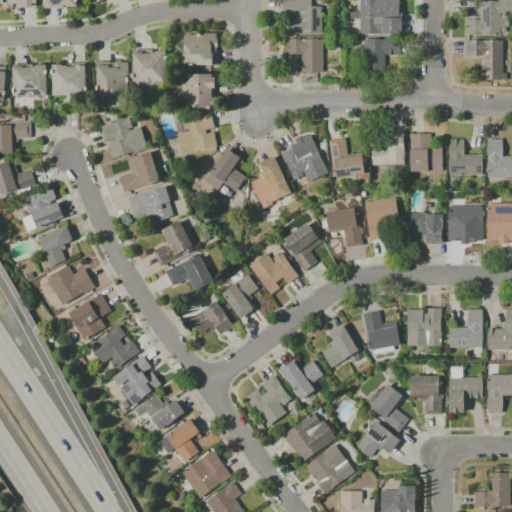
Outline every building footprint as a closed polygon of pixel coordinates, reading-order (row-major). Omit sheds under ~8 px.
[(3,9),(2,0),(36,0),(37,3),(36,3),(36,8),(3,9)] [(63,9),(44,9),(44,0),(77,0),(77,7),(67,7),(67,6),(63,6),(63,9)] [(322,34),(288,34),(288,22),(293,22),(293,18),(296,18),(296,15),(282,15),(282,0),(312,0),(312,7),(322,7),(322,34)] [(402,34),(360,35),(360,0),(399,0),(399,13),(402,13),(402,34)] [(501,35),(465,35),(465,20),(480,20),(480,2),(499,2),(499,1),(511,1),(511,13),(501,13),(501,16),(509,16),(509,27),(501,27),(501,35)] [(212,65),(184,65),(184,56),(183,56),(183,51),(184,51),(184,34),(204,35),(204,33),(216,33),(216,39),(218,39),(218,48),(217,48),(216,53),(217,53),(217,65),(212,64),(212,65)] [(379,82),(367,82),(367,72),(364,72),(364,40),(384,39),(398,39),(398,54),(385,54),(385,73),(379,73),(379,82)] [(323,73),(302,74),(301,54),(285,55),(285,40),(323,40),(323,73)] [(507,80),(483,80),(483,56),(465,56),(465,41),(503,41),(503,73),(507,73),(507,80)] [(153,82),(145,83),(145,82),(134,82),(133,52),(143,52),(143,53),(151,53),(151,52),(156,52),(156,50),(166,50),(167,81),(153,81),(153,82)] [(100,96),(100,84),(97,84),(96,62),(111,61),(111,63),(116,63),(116,61),(123,61),(123,63),(127,63),(128,95),(100,96)] [(26,97),(26,95),(13,96),(13,66),(22,66),(22,68),(32,68),(32,67),(36,66),(36,65),(46,65),(47,95),(33,95),(33,97),(26,97)] [(65,96),(53,96),(52,65),(63,65),(63,66),(67,65),(67,67),(76,67),(76,66),(85,65),(86,95),(74,95),(74,96),(65,96)] [(216,108),(187,108),(187,99),(182,99),(182,82),(187,82),(187,77),(187,73),(212,73),(212,77),(215,77),(215,89),(212,89),(212,98),(216,98),(216,108)] [(183,155),(178,133),(189,131),(189,130),(185,131),(182,120),(212,114),(215,128),(205,130),(206,134),(214,132),(217,147),(196,151),(196,152),(183,155)] [(113,158),(108,143),(115,140),(114,138),(106,141),(101,126),(130,117),(133,128),(130,129),(130,130),(141,127),(147,147),(113,158)] [(0,154),(0,122),(30,121),(31,138),(17,138),(18,143),(14,143),(15,154),(0,154)] [(404,165),(372,166),(372,148),(384,148),(384,147),(387,147),(387,134),(404,133),(404,165)] [(411,172),(410,150),(410,134),(431,134),(431,147),(442,147),(442,171),(411,172)] [(308,183),(303,171),(302,172),(303,176),(294,180),(286,162),(285,163),(281,153),(291,148),(290,145),(297,143),(295,139),(303,136),(304,138),(308,136),(309,136),(312,135),(328,174),(308,183)] [(334,178),(329,141),(345,139),(347,157),(362,156),(365,174),(334,178)] [(448,176),(448,140),(463,139),(463,155),(482,155),(482,175),(448,176)] [(511,178),(488,178),(488,170),(487,140),(502,140),(502,157),(511,157),(510,147),(511,147),(511,178)] [(236,191),(223,182),(218,190),(205,181),(227,149),(240,157),(232,168),(246,177),(236,191)] [(124,193),(119,176),(131,173),(127,158),(150,151),(160,183),(124,193)] [(263,209),(251,182),(260,177),(258,173),(263,171),(259,163),(275,156),(292,193),(272,202),(273,204),(263,209)] [(2,198),(0,191),(0,165),(14,161),(17,174),(31,170),(36,185),(29,187),(31,192),(19,196),(18,193),(2,198)] [(150,224),(147,214),(134,218),(127,197),(165,186),(175,217),(150,224)] [(27,232),(22,219),(30,216),(24,199),(50,188),(53,190),(56,197),(55,200),(56,203),(58,202),(65,217),(27,232)] [(370,239),(365,203),(396,199),(401,235),(370,239)] [(487,241),(487,204),(511,204),(511,241),(510,241),(510,244),(499,244),(499,241),(487,241)] [(449,241),(449,223),(449,206),(483,206),(483,241),(470,241),(470,245),(461,245),(461,241),(449,241)] [(346,247),(344,231),(330,233),(327,212),(358,208),(363,245),(346,247)] [(443,245),(427,245),(427,236),(422,236),(422,232),(410,232),(411,214),(426,214),(443,214),(443,245)] [(160,266),(152,252),(167,243),(160,231),(179,221),(192,245),(191,246),(192,249),(160,266)] [(304,272),(282,241),(307,223),(321,243),(309,251),(317,262),(304,272)] [(48,268),(41,251),(43,251),(37,237),(66,225),(72,241),(68,242),(69,246),(65,247),(66,250),(62,251),(65,261),(48,268)] [(271,295),(249,266),(266,253),(274,263),(275,262),(273,259),(281,253),(299,276),(288,284),(283,277),(276,283),(280,288),(271,295)] [(194,290),(188,279),(173,287),(165,271),(183,263),(184,265),(201,256),(214,282),(197,291),(196,289),(194,290)] [(62,306),(53,290),(47,293),(42,285),(48,281),(46,277),(68,265),(74,274),(84,268),(95,287),(62,306)] [(240,318),(222,293),(247,274),(258,288),(249,295),(253,300),(249,302),(254,308),(240,318)] [(68,313),(100,294),(111,312),(100,319),(105,328),(84,340),(68,313)] [(222,335),(217,327),(212,331),(210,328),(201,334),(190,320),(216,301),(235,326),(222,335)] [(429,351),(417,351),(417,345),(407,345),(407,310),(423,310),(423,308),(441,308),(441,346),(429,346),(429,351)] [(511,349),(487,349),(487,329),(503,329),(503,325),(506,325),(506,309),(511,309),(511,349)] [(374,354),(373,349),(369,349),(363,314),(379,311),(382,323),(397,321),(401,345),(393,346),(394,351),(374,354)] [(472,357),(472,348),(449,348),(449,327),(468,327),(468,311),(483,311),(483,357),(472,357)] [(331,368),(322,352),(331,347),(330,344),(334,341),(329,334),(330,333),(329,332),(341,324),(342,325),(343,324),(358,350),(345,358),(346,359),(331,368)] [(116,369),(109,359),(101,364),(89,346),(109,332),(119,325),(126,335),(119,340),(123,345),(131,340),(140,352),(116,369)] [(133,406),(120,389),(130,381),(128,379),(125,382),(119,374),(142,356),(151,368),(145,372),(147,374),(151,371),(161,385),(133,406)] [(307,405),(303,400),(302,401),(280,370),(295,359),(302,369),(313,361),(323,375),(311,384),(316,390),(312,393),(316,399),(307,405)] [(268,426),(260,415),(260,414),(254,405),(253,406),(247,397),(257,389),(262,396),(267,392),(262,384),(274,375),(292,399),(283,405),(281,403),(279,404),(286,413),(268,426)] [(502,413),(488,413),(488,375),(511,375),(511,396),(502,396),(502,413)] [(425,414),(425,400),(421,400),(421,397),(411,397),(411,376),(442,376),(442,414),(425,414)] [(464,413),(449,413),(449,377),(482,377),(482,398),(464,398),(464,413)] [(399,432),(369,408),(388,384),(404,397),(395,408),(409,419),(399,432)] [(162,430),(152,417),(151,418),(146,412),(139,417),(134,410),(155,395),(162,404),(164,402),(167,406),(175,400),(185,412),(162,430)] [(304,462),(293,446),(291,448),(282,435),(313,411),(321,422),(323,420),(336,438),(321,450),(320,449),(304,462)] [(185,462),(175,448),(168,454),(159,442),(191,418),(200,431),(190,439),(199,452),(185,462)] [(370,458),(356,447),(378,420),(401,439),(390,452),(384,447),(381,451),(378,449),(370,458)] [(326,495),(316,483),(318,482),(316,479),(315,480),(311,474),(311,473),(306,466),(334,444),(356,472),(344,482),(343,481),(326,495)] [(200,499),(181,472),(212,450),(231,477),(200,499)] [(510,507),(474,506),(474,491),(489,491),(489,473),(510,473),(510,507)] [(212,511),(205,502),(232,482),(241,494),(234,499),(243,511),(212,511)] [(381,511),(381,490),(398,490),(398,486),(415,486),(415,511),(381,511)] [(340,511),(340,491),(362,491),(362,501),(365,501),(365,500),(375,500),(375,511),(340,511)]
